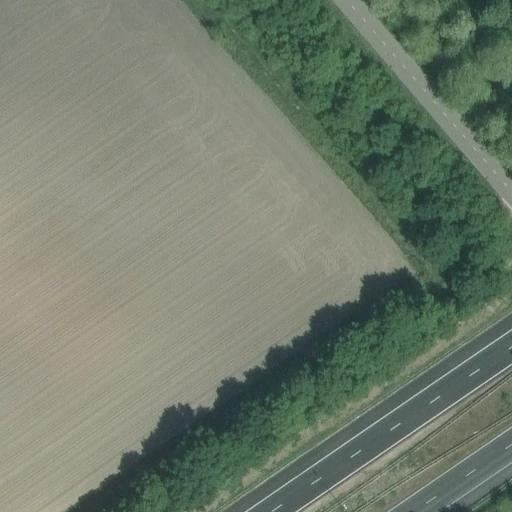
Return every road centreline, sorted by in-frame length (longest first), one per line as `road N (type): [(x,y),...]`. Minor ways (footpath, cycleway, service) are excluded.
road 1 (motorway): [(511,347),(274,511)]
road 2 (tertiary): [(511,192),(345,0)]
road 3 (motorway): [(412,511),(511,443)]
